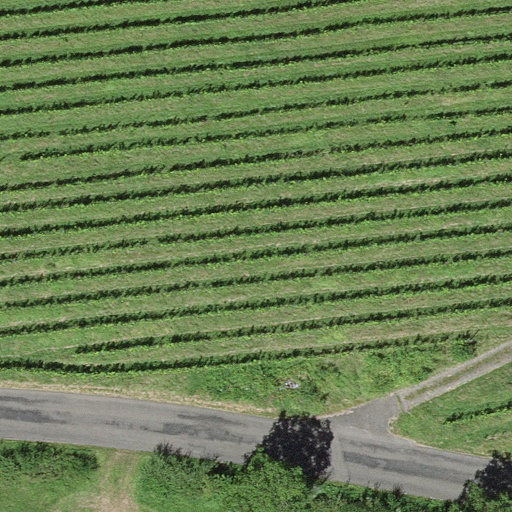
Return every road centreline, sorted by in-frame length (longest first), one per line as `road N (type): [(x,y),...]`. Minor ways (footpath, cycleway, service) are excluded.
road 1 (unclassified): [(0,412),(511,484)]
road 2 (track): [(511,345),(298,451)]
